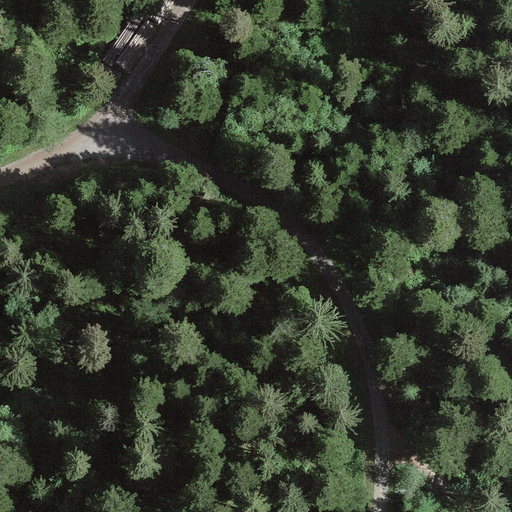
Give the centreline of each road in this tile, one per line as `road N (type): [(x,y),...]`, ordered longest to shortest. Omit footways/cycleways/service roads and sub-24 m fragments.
road 1 (track): [(384,511),(383,431),(366,332),(319,252),(287,222),(238,184),(139,153),(86,153),(0,176)]
road 2 (track): [(86,153),(185,0)]
